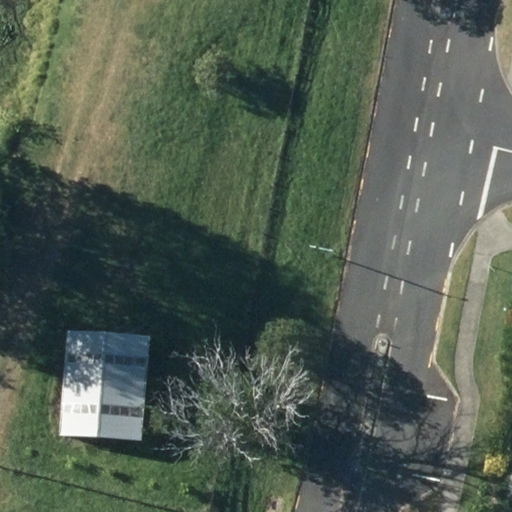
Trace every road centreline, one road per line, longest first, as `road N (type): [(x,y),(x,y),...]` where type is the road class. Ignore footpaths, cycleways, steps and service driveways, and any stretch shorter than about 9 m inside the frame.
road 1 (residential): [(317,511),(425,125)]
road 2 (residential): [(425,125),(449,0)]
